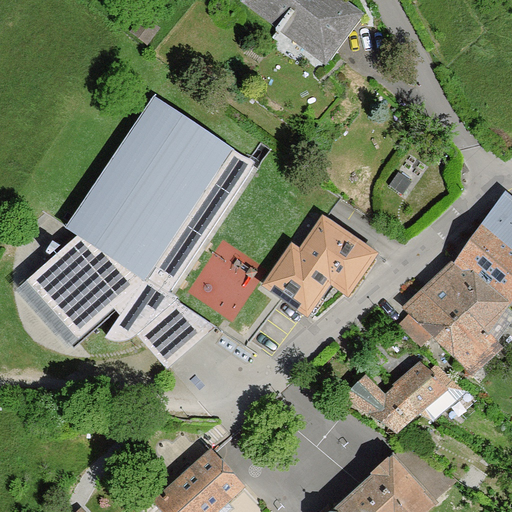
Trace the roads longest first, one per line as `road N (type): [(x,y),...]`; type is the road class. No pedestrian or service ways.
road 1 (residential): [(499,180),(329,329)]
road 2 (unclassified): [(499,180),(449,122),(386,0)]
road 3 (track): [(0,387),(165,401)]
road 4 (unknown): [(329,329),(287,381),(236,425)]
